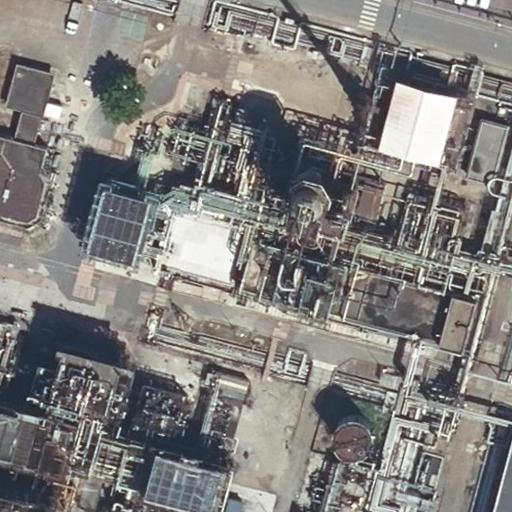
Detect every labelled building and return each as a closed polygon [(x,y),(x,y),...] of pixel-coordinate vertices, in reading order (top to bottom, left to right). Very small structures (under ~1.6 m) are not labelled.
[(0,220),(7,223),(10,220),(28,225),(37,218),(46,183),(41,174),(48,149),(29,144),(36,115),(42,117),(53,73),(15,63),(4,106),(20,110),(13,140),(0,136),(0,220)] [(464,97),(404,80),(385,149),(444,166),(464,97)] [(488,179),(502,129),(482,124),(469,174),(488,179)] [(154,202),(113,192),(97,255),(139,265),(154,202)] [(473,298),(251,238),(237,289),(459,349),(473,298)] [(35,409),(0,400),(0,447),(23,454),(35,409)] [(369,435),(369,430),(368,426),(366,421),(363,418),(359,415),(354,413),(349,412),(345,413),(340,415),(336,417),(333,421),(331,426),(330,431),(330,435),(332,440),(334,444),(338,448),(342,450),(347,451),(352,451),(357,450),(361,448),(364,445),(367,440),(369,435)] [(219,460),(154,443),(143,488),(207,505),(219,460)] [(511,511),(511,448),(495,511),(511,511)]
